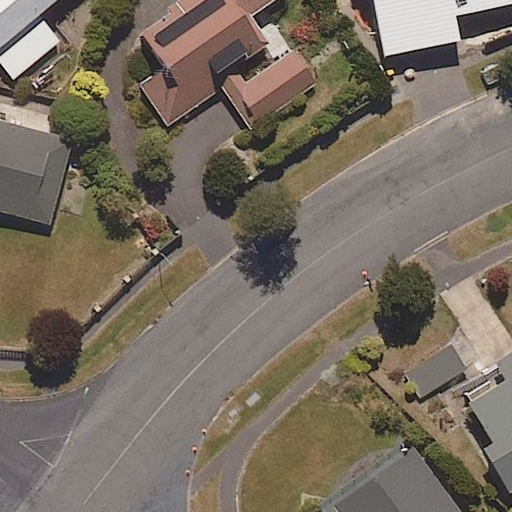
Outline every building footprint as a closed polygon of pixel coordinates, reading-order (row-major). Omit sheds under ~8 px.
[(0,0),(0,66),(11,79),(57,40),(32,11),(45,0),(0,0)] [(269,0),(164,0),(129,26),(158,67),(136,82),(166,126),(219,88),(248,130),(314,83),(278,32),(267,40),(249,15),(269,0)] [(370,0),(380,52),(455,38),(447,0),(370,0)] [(68,139),(0,121),(0,211),(46,224),(68,139)] [(462,371),(437,328),(385,357),(410,401),(462,371)] [(511,487),(511,347),(492,359),(497,368),(456,393),(486,441),(477,447),(505,492),(511,487)] [(453,511),(401,440),(319,500),(327,511),(453,511)]
